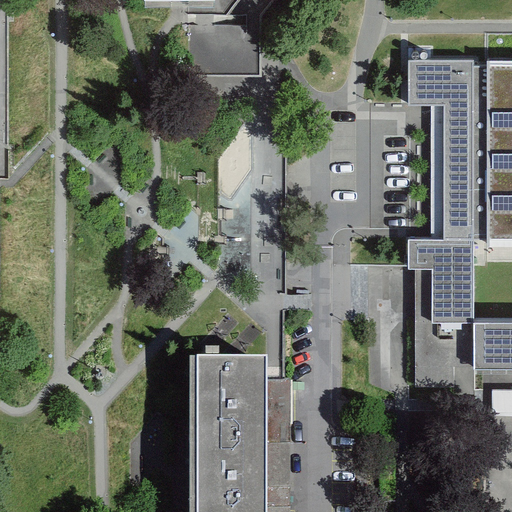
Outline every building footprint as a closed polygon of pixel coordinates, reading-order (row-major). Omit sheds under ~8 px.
[(213,0),(144,0),(144,8),(214,8),(213,0)] [(190,21),(189,80),(261,81),(263,22),(280,0),(245,0),(228,21),(190,21)] [(448,104),(448,239),(480,239),(511,238),(511,58),(492,59),(492,64),(479,64),(479,59),(413,59),(413,104),(448,104)] [(511,321),(480,321),(480,239),(448,239),(412,239),(412,268),(419,268),(419,387),(458,387),(458,367),(481,367),(511,366),(511,390),(497,391),(497,417),(511,416),(511,321)] [(209,368),(201,368),(201,379),(201,478),(200,511),(294,511),(295,385),(283,385),(278,385),(269,385),(269,379),(269,368),(223,368),(223,359),(209,359),(209,368)]
